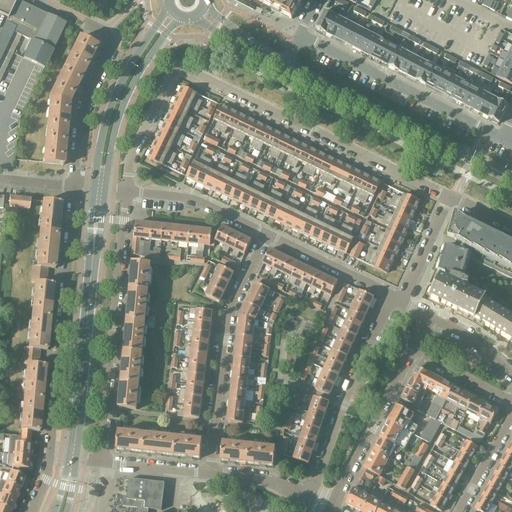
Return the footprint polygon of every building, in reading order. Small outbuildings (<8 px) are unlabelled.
[(0,0),(0,59),(13,33),(13,32),(31,41),(23,59),(44,69),(65,24),(16,1),(17,0),(16,0),(0,0)] [(253,0),(288,18),(292,20),(301,0),(253,0)] [(316,28),(316,29),(326,34),(335,16),(325,11),(324,11),(325,11),(316,28)] [(344,21),(335,16),(326,34),(335,39),(345,19),(344,21)] [(354,23),(345,19),(335,39),(344,43),(354,23)] [(353,26),(355,24),(354,23),(344,43),(353,48),(362,30),(353,26)] [(371,35),(362,30),(353,48),(362,53),(372,33),(371,35)] [(381,37),(372,33),(362,53),(371,57),(381,37)] [(79,37),(64,67),(82,76),(97,46),(79,37)] [(371,57),(380,62),(389,44),(381,40),(382,38),(381,37),(371,57)] [(398,49),(389,44),(380,62),(389,67),(400,47),(399,47),(398,49)] [(409,52),(400,47),(389,67),(398,72),(409,52)] [(418,56),(409,52),(398,72),(407,76),(418,56)] [(418,56),(407,76),(416,81),(426,63),(417,58),(418,56)] [(511,65),(504,61),(500,69),(511,75),(511,65)] [(434,68),(426,63),(416,81),(425,86),(436,66),(435,65),(434,68)] [(445,70),(436,66),(425,86),(435,90),(446,68),(445,70)] [(64,67),(49,97),(69,103),(82,76),(64,67)] [(435,90),(444,95),(455,73),(446,68),(435,90)] [(511,85),(511,75),(500,69),(496,77),(511,85)] [(455,73),(444,95),(453,100),(463,80),(454,75),(455,73)] [(463,80),(453,100),(462,104),(472,84),(471,86),(462,82),(463,80)] [(462,104),(471,109),(481,89),(472,84),(462,104)] [(182,87),(178,97),(199,107),(202,102),(195,99),(197,94),(182,87)] [(490,94),(481,89),(471,109),(480,114),(490,94)] [(480,114),(489,119),(499,99),(490,94),(480,114)] [(66,132),(69,103),(49,97),(46,130),(66,132)] [(197,112),(199,107),(178,97),(174,105),(188,112),(190,108),(197,112)] [(500,99),(499,99),(489,119),(499,124),(499,123),(508,106),(508,107),(508,106),(498,101),(500,99)] [(186,116),(188,112),(174,105),(169,114),(191,125),(193,120),(186,116)] [(214,129),(220,132),(230,110),(221,106),(214,121),(217,123),(214,129)] [(239,115),(230,110),(220,132),(224,134),(228,128),(232,129),(239,115)] [(165,123),(179,130),(181,126),(189,130),(191,125),(169,114),(165,123)] [(248,119),(239,115),(232,129),(235,131),(232,138),(237,140),(248,119)] [(245,136),(249,138),(256,123),(248,119),(237,140),(242,143),(245,136)] [(161,132),(182,142),(185,137),(178,134),(179,130),(165,123),(161,132)] [(265,127),(256,123),(249,138),(253,140),(250,146),(255,149),(265,127)] [(267,147),(274,132),(265,127),(255,149),(260,151),(263,145),(267,147)] [(63,165),(66,132),(46,130),(43,163),(63,165)] [(157,141),(171,148),(173,144),(180,147),(182,142),(161,132),(157,141)] [(283,136),(274,132),(267,147),(271,148),(267,155),(273,157),(283,136)] [(213,145),(216,139),(212,137),(211,138),(206,136),(204,141),(213,145)] [(281,153),(285,155),(292,140),(283,136),(273,157),(278,160),(281,153)] [(193,137),(189,146),(195,149),(200,140),(193,137)] [(301,144),(292,140),(285,155),(288,157),(285,164),(290,166),(301,144)] [(152,150),(174,160),(176,155),(169,152),(171,148),(157,141),(152,150)] [(208,154),(211,148),(202,144),(200,149),(205,151),(205,152),(208,154)] [(298,162),(302,164),(309,149),(301,144),(290,166),(295,168),(298,162)] [(318,153),(309,149),(302,164),(306,165),(303,172),(308,174),(318,153)] [(171,165),(174,160),(152,150),(148,159),(162,166),(164,161),(171,165)] [(316,170),(320,172),(327,157),(318,153),(308,174),(313,177),(316,170)] [(181,164),(187,166),(191,157),(186,155),(181,164)] [(186,177),(195,182),(207,159),(202,156),(198,163),(194,161),(186,177)] [(336,161),(327,157),(320,172),(324,174),(320,181),(326,183),(336,161)] [(207,159),(195,182),(204,186),(212,170),(208,167),(211,161),(207,159)] [(334,179),(338,181),(345,166),(336,161),(326,183),(330,186),(334,179)] [(204,186),(213,190),(224,167),(219,165),(216,171),(212,170),(204,186)] [(354,170),(345,166),(338,181),(341,183),(337,191),(342,194),(354,170)] [(224,167),(213,190),(222,195),(230,177),(226,176),(229,170),(224,167)] [(284,179),(287,174),(277,169),(274,175),(284,179)] [(362,174),(354,170),(342,194),(347,196),(351,187),(355,189),(362,174)] [(231,199),(242,176),(237,173),(234,179),(230,177),(222,195),(231,199)] [(264,174),(262,180),(271,185),(274,179),(264,174)] [(371,178),(362,174),(355,189),(359,191),(356,198),(361,200),(371,178)] [(240,203),(248,186),(244,184),(247,178),(242,176),(231,199),(240,203)] [(380,183),(371,178),(361,200),(366,203),(369,196),(373,198),(380,183)] [(293,184),(297,186),(301,188),(304,182),(300,180),(300,181),(295,179),(293,184)] [(240,203),(248,207),(260,184),(254,182),(251,188),(248,186),(240,203)] [(282,183),(279,188),(289,193),(291,187),(282,183)] [(248,207),(257,212),(266,195),(262,193),(265,187),(260,184),(248,207)] [(257,212),(266,216),(277,193),(272,190),(269,196),(266,195),(257,212)] [(331,194),(322,190),(319,196),(328,201),(331,194)] [(266,216),(275,220),(283,203),(279,201),(282,195),(277,193),(266,216)] [(328,201),(337,205),(341,197),(340,197),(339,198),(331,194),(328,201)] [(394,195),(392,200),(415,211),(419,202),(404,195),(402,199),(394,195)] [(346,200),(341,197),(337,205),(346,209),(349,203),(345,201),(346,200)] [(9,207),(13,207),(29,209),(30,200),(28,200),(28,199),(22,198),(22,199),(10,198),(9,207)] [(275,220),(284,224),(295,202),(290,199),(287,205),(283,203),(275,220)] [(397,209),(395,213),(411,220),(415,211),(392,200),(390,205),(397,209)] [(42,201),(39,234),(58,236),(61,203),(42,201)] [(284,224),(293,229),(301,212),(297,210),(300,204),(295,202),(284,224)] [(293,229),(301,233),(312,210),(307,208),(304,214),(301,212),(293,229)] [(301,233),(310,237),(318,220),(314,219),(317,213),(312,210),(301,233)] [(407,229),(411,220),(395,213),(394,217),(386,213),(384,218),(407,229)] [(483,227),(471,220),(470,221),(458,213),(456,217),(453,215),(447,236),(459,239),(472,248),(473,246),(485,254),(486,253),(498,260),(499,259),(511,267),(511,265),(511,240),(510,239),(509,240),(497,232),(496,234),(484,226),(483,227)] [(310,237),(319,241),(330,218),(325,216),(322,222),(318,220),(310,237)] [(336,221),(330,218),(319,241),(328,246),(336,229),(333,227),(336,221)] [(389,227),(387,231),(403,238),(407,229),(384,218),(382,223),(389,227)] [(134,237),(133,237),(131,255),(138,256),(149,257),(150,242),(140,241),(141,239),(151,240),(152,224),(136,222),(134,237)] [(163,226),(152,224),(151,240),(161,241),(163,226)] [(328,246),(337,250),(348,227),(343,224),(340,231),(336,229),(328,246)] [(163,226),(161,241),(175,243),(177,227),(163,226)] [(190,228),(177,227),(175,243),(188,244),(190,228)] [(219,232),(212,231),(210,246),(214,247),(215,241),(225,246),(231,232),(221,227),(219,232)] [(346,254),(354,238),(350,236),(353,229),(348,227),(337,250),(346,254)] [(190,228),(188,244),(199,246),(201,230),(190,228)] [(212,231),(201,230),(199,246),(198,251),(204,251),(204,246),(210,247),(210,246),(212,231)] [(378,231),(376,236),(399,247),(403,238),(387,231),(386,235),(378,231)] [(229,248),(234,250),(241,236),(231,232),(225,246),(222,251),(227,253),(229,248)] [(47,268),(55,269),(58,236),(39,234),(36,267),(32,266),(31,283),(34,283),(31,316),(50,317),(53,285),(45,284),(47,268)] [(251,241),(241,236),(234,250),(232,256),(236,258),(239,252),(244,255),(251,241)] [(381,245),(379,249),(395,256),(399,247),(376,236),(374,241),(381,245)] [(354,247),(361,251),(364,245),(356,242),(354,247)] [(449,278),(463,285),(464,284),(467,285),(469,280),(465,279),(465,278),(462,277),(469,253),(444,246),(442,253),(440,258),(439,263),(437,270),(450,274),(449,278)] [(357,260),(361,251),(354,247),(349,256),(357,260)] [(370,249),(368,254),(391,264),(395,256),(379,249),(377,253),(370,249)] [(263,264),(273,269),(279,255),(269,250),(263,264)] [(387,274),(391,264),(368,254),(365,259),(373,263),(371,267),(387,274)] [(289,259),(279,255),(273,269),(270,274),(274,276),(277,271),(282,273),(289,259)] [(227,265),(230,259),(223,256),(221,262),(227,265)] [(230,259),(227,265),(233,268),(236,262),(230,259)] [(282,273),(292,278),(299,264),(289,259),(282,273)] [(132,262),(130,289),(148,291),(150,264),(132,262)] [(203,270),(209,273),(212,267),(206,264),(203,270)] [(308,269),(299,264),(292,278),(289,283),(294,285),(297,280),(302,283),(308,269)] [(215,276),(229,283),(234,273),(219,266),(215,276)] [(304,290),(306,285),(311,287),(318,273),(308,269),(302,283),(299,288),(304,290)] [(209,273),(203,270),(200,277),(205,279),(209,273)] [(328,278),(318,273),(311,287),(308,293),(313,295),(316,289),(321,292),(328,278)] [(449,278),(440,274),(439,277),(438,276),(434,285),(435,285),(430,296),(432,297),(431,299),(439,303),(440,301),(475,318),(476,317),(511,339),(511,315),(484,299),(485,296),(465,287),(465,286),(463,285),(449,278)] [(259,280),(265,283),(268,278),(261,275),(259,280)] [(210,286),(224,293),(229,283),(215,276),(210,286)] [(338,283),(328,278),(321,292),(331,297),(338,283)] [(199,280),(196,287),(201,289),(204,283),(199,280)] [(275,288),(277,283),(271,280),(269,285),(275,288)] [(251,293),(265,300),(267,295),(273,298),(275,293),(255,283),(251,293)] [(284,286),(277,283),(275,288),(281,291),(284,286)] [(205,296),(219,303),(224,293),(210,286),(205,296)] [(343,288),(340,294),(345,297),(348,290),(343,288)] [(130,289),(127,320),(145,322),(148,291),(130,289)] [(294,297),(297,292),(290,289),(288,294),(294,297)] [(357,296),(355,301),(369,308),(374,298),(360,292),(360,291),(354,289),(352,294),(357,296)] [(303,295),(297,292),(294,297),(301,300),(303,295)] [(260,310),(265,300),(251,293),(246,303),(260,310)] [(345,297),(340,294),(337,301),(342,303),(345,297)] [(279,298),(276,305),(281,307),(284,301),(279,298)] [(314,306),(316,301),(310,298),(307,303),(314,306)] [(323,304),(316,301),(314,306),(320,310),(323,304)] [(365,318),(369,308),(355,301),(350,311),(365,318)] [(265,312),(260,310),(246,303),(241,313),(256,320),(258,315),(263,317),(265,312)] [(281,307),(276,305),(273,311),(278,314),(281,307)] [(334,307),(331,314),(336,316),(339,310),(334,307)] [(196,310),(191,309),(190,315),(196,315),(195,319),(211,321),(212,312),(196,310)] [(360,327),(365,318),(350,311),(346,321),(360,327)] [(240,316),(238,326),(254,328),(255,321),(256,320),(241,313),(240,316)] [(269,319),(274,322),(277,315),(272,313),(269,319)] [(336,316),(331,314),(327,320),(333,323),(336,316)] [(27,365),(24,397),(42,399),(45,366),(38,365),(39,349),(47,350),(50,317),(31,316),(28,348),(24,348),(23,364),(27,365)] [(189,326),(188,331),(209,333),(211,321),(195,319),(194,327),(189,326)] [(127,320),(124,351),(142,353),(145,322),(127,320)] [(342,331),(356,337),(360,327),(346,321),(342,331)] [(253,339),(254,328),(238,326),(237,337),(253,339)] [(324,326),(321,333),(327,335),(330,329),(324,326)] [(208,344),(209,333),(188,331),(188,336),(193,337),(192,342),(208,344)] [(337,340),(351,347),(356,337),(342,331),(337,340)] [(327,335),(321,333),(318,339),(323,342),(327,335)] [(237,337),(236,347),(252,349),(253,339),(237,337)] [(347,357),(351,347),(337,340),(333,350),(347,357)] [(207,355),(208,344),(192,342),(192,348),(186,347),(186,352),(207,355)] [(315,346),(312,353),(317,355),(321,348),(315,346)] [(235,358),(250,360),(252,349),(236,347),(235,358)] [(328,360),(342,367),(347,357),(333,350),(328,360)] [(139,384),(142,353),(124,351),(121,382),(139,384)] [(205,365),(207,355),(186,352),(185,357),(191,358),(190,363),(205,365)] [(338,376),(342,367),(328,360),(317,355),(312,353),(307,362),(313,365),(316,359),(326,364),(324,370),(338,376)] [(235,358),(233,369),(249,370),(250,360),(235,358)] [(303,372),(308,375),(313,365),(307,362),(303,372)] [(204,376),(205,365),(190,363),(189,369),(184,368),(183,374),(204,376)] [(417,368),(412,376),(425,382),(424,385),(428,387),(438,393),(444,382),(417,368)] [(254,376),(249,376),(249,374),(249,370),(233,369),(232,379),(254,382),(254,376)] [(334,386),(338,376),(324,370),(319,380),(334,386)] [(305,381),(308,375),(303,372),(300,378),(305,381)] [(203,387),(204,376),(183,374),(182,379),(188,379),(187,385),(203,387)] [(422,397),(428,387),(424,385),(425,382),(412,376),(406,389),(422,397)] [(232,379),(231,390),(247,392),(247,386),(253,387),(254,382),(232,379)] [(315,390),(329,396),(334,386),(319,380),(315,390)] [(118,409),(136,410),(139,384),(121,382),(118,409)] [(202,397),(203,387),(187,385),(187,390),(180,390),(179,395),(202,397)] [(442,408),(435,421),(441,424),(455,431),(458,426),(459,423),(452,419),(457,411),(464,414),(465,412),(473,397),(453,387),(442,408)] [(423,397),(422,397),(406,389),(400,399),(417,408),(423,397)] [(231,390),(229,400),(251,403),(245,402),(247,392),(231,390)] [(185,401),(185,406),(200,408),(202,397),(179,395),(178,400),(185,401)] [(39,432),(42,399),(24,397),(20,430),(39,432)] [(314,397),(310,408),(325,413),(329,402),(314,397)] [(480,444),(493,420),(498,410),(473,397),(465,412),(467,413),(466,414),(469,415),(470,414),(480,419),(479,420),(482,422),(483,421),(484,422),(479,431),(475,429),(473,434),(458,426),(455,431),(480,444)] [(229,400),(228,411),(244,413),(245,407),(250,408),(251,403),(229,400)] [(430,411),(427,416),(431,418),(435,421),(442,408),(433,403),(431,409),(430,411)] [(199,419),(200,408),(185,406),(184,412),(178,412),(177,416),(199,419)] [(388,422),(412,434),(413,435),(417,426),(410,422),(414,415),(396,406),(388,422)] [(322,423),(325,413),(310,408),(309,413),(303,411),(301,416),(303,417),(322,423)] [(243,424),(243,423),(244,413),(228,411),(227,422),(243,424)] [(319,433),(322,423),(303,417),(302,421),(306,422),(304,428),(319,433)] [(435,421),(431,418),(420,438),(430,444),(441,424),(435,421)] [(388,422),(380,436),(398,446),(404,449),(412,434),(388,422)] [(315,444),(319,433),(304,428),(302,433),(296,431),(295,437),(300,439),(315,444)] [(444,430),(438,440),(443,443),(449,432),(444,430)] [(118,432),(116,450),(144,453),(146,435),(118,432)] [(144,453),(172,456),(174,438),(146,435),(144,453)] [(15,436),(14,455),(29,457),(29,455),(30,455),(31,451),(30,451),(30,444),(30,438),(21,437),(15,436)] [(380,436),(373,450),(391,459),(398,446),(380,436)] [(202,441),(174,438),(172,456),(200,459),(202,441)] [(300,439),(297,449),(312,454),(315,444),(300,439)] [(432,451),(439,454),(441,451),(440,449),(443,443),(438,440),(432,451)] [(466,441),(460,452),(471,459),(478,448),(466,441)] [(220,461),(247,464),(249,446),(222,443),(220,461)] [(415,455),(422,458),(428,446),(422,443),(415,455)] [(247,464),(273,467),(275,449),(249,446),(247,464)] [(308,464),(312,454),(297,449),(293,459),(308,464)] [(388,465),(391,459),(373,450),(363,469),(364,469),(379,477),(386,464),(388,465)] [(465,469),(471,459),(460,452),(454,463),(465,469)] [(14,455),(7,454),(6,466),(12,467),(11,469),(24,472),(25,468),(28,469),(28,467),(29,467),(30,463),(29,463),(29,457),(14,455)] [(511,459),(505,455),(499,466),(510,472),(511,467),(511,459)] [(406,467),(414,471),(417,466),(410,462),(408,467),(406,467)] [(454,463),(448,474),(459,480),(465,469),(454,463)] [(444,471),(435,466),(432,470),(441,475),(444,471)] [(493,476),(504,483),(507,478),(507,477),(510,472),(499,466),(493,476)] [(406,467),(396,486),(404,490),(414,471),(406,467)] [(24,472),(11,469),(6,482),(0,480),(20,488),(21,486),(22,487),(24,483),(22,483),(25,477),(23,476),(24,472)] [(345,504),(360,511),(369,496),(361,492),(366,483),(364,482),(366,478),(376,483),(379,477),(364,469),(345,504)] [(434,480),(420,472),(419,475),(432,483),(434,480)] [(453,491),(459,480),(448,474),(442,484),(453,491)] [(493,476),(487,487),(498,493),(504,483),(493,476)] [(386,480),(379,477),(376,483),(383,487),(386,480)] [(414,483),(419,486),(423,480),(418,477),(414,483)] [(148,481),(129,479),(127,499),(124,499),(123,507),(139,508),(145,509),(148,481)] [(0,480),(0,493),(1,493),(16,499),(17,498),(18,498),(19,494),(18,494),(20,488),(0,480)] [(165,483),(148,481),(145,509),(139,508),(138,511),(148,511),(149,509),(161,511),(165,483)] [(453,491),(442,484),(438,482),(434,488),(439,490),(436,495),(447,501),(453,491)] [(416,492),(419,486),(414,483),(411,488),(413,489),(411,493),(415,495),(417,492),(416,492)] [(487,487),(481,498),(492,504),(498,493),(487,487)] [(391,496),(399,501),(402,496),(394,491),(391,496)] [(369,496),(360,511),(376,511),(381,504),(381,503),(374,499),(377,495),(372,492),(369,496)] [(440,511),(441,511),(447,501),(436,495),(432,492),(428,499),(433,501),(430,506),(440,511)] [(1,493),(0,495),(0,505),(11,511),(12,509),(13,509),(15,505),(14,505),(16,499),(1,493)] [(480,511),(487,511),(492,504),(481,498),(475,509),(480,511)]
